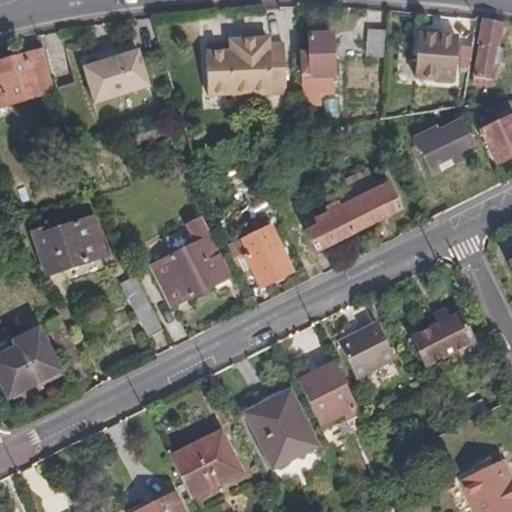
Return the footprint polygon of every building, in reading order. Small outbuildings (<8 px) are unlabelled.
[(493,78),(502,22),(485,19),(475,75),(476,75),(489,78),(493,78)] [(337,91),(335,30),(311,30),(312,51),(302,51),(304,104),(322,103),(321,92),(337,91)] [(385,58),(387,31),(371,30),(369,56),(385,58)] [(454,80),(459,35),(419,31),(417,71),(421,71),(421,77),(454,80)] [(270,39),(242,40),(242,52),(232,51),(207,53),(209,96),(233,95),(234,97),(272,96),(272,95),(287,94),(285,44),(270,45),(270,39)] [(242,52),(242,40),(232,41),(232,51),(242,52)] [(84,63),(82,68),(93,107),(151,89),(138,50),(134,47),(128,49),(125,54),(95,64),(91,62),(84,63)] [(462,63),(470,64),(473,49),(464,47),(462,63)] [(57,93),(45,50),(0,64),(0,100),(8,98),(10,107),(57,93)] [(489,78),(476,75),(475,85),(489,87),(489,78)] [(8,98),(0,100),(0,109),(10,107),(8,98)] [(484,103),(463,106),(474,128),(479,126),(486,122),(485,115),(484,103)] [(486,122),(479,126),(498,163),(511,155),(511,114),(510,111),(486,122)] [(460,152),(475,144),(462,120),(438,132),(436,128),(413,140),(431,175),(464,160),(460,152)] [(165,123),(155,127),(149,129),(155,142),(172,134),(165,123)] [(312,146),(305,131),(299,133),(306,149),(312,146)] [(353,192),(339,200),(342,206),(355,233),(401,209),(385,178),(375,183),(365,162),(344,173),(345,176),(353,192)] [(345,176),(330,184),(339,200),(353,192),(345,176)] [(259,215),(272,207),(266,197),(253,205),(259,215)] [(318,251),(355,233),(342,206),(316,219),(319,225),(307,231),(318,251)] [(104,256),(92,217),(58,226),(55,218),(43,222),(44,227),(30,231),(45,274),(104,256)] [(231,277),(201,219),(189,226),(198,244),(153,267),(173,307),(231,277)] [(228,248),(239,271),(252,265),(264,286),(296,270),(273,227),(228,248)] [(147,296),(140,281),(126,289),(133,303),(147,296)] [(147,296),(133,303),(150,336),(164,329),(147,296)] [(434,318),(438,326),(448,322),(443,313),(434,318)] [(80,357),(59,315),(45,321),(66,364),(80,357)] [(448,322),(438,326),(412,340),(425,366),(471,342),(458,317),(448,322)] [(391,359),(373,324),(339,342),(356,377),(391,359)] [(58,372),(37,330),(0,349),(0,383),(8,398),(58,372)] [(333,363),(296,381),(318,426),(356,407),(333,363)] [(315,447),(289,393),(261,407),(258,402),(242,411),(274,469),(315,447)] [(218,433),(168,458),(188,498),(238,472),(218,433)] [(511,511),(511,475),(504,460),(460,481),(461,484),(447,491),(458,511),(472,511),(475,511),(511,511)] [(358,493),(366,508),(382,499),(378,491),(374,492),(371,487),(358,493)] [(180,511),(172,494),(136,511),(180,511)] [(393,511),(389,503),(368,511),(393,511)]
